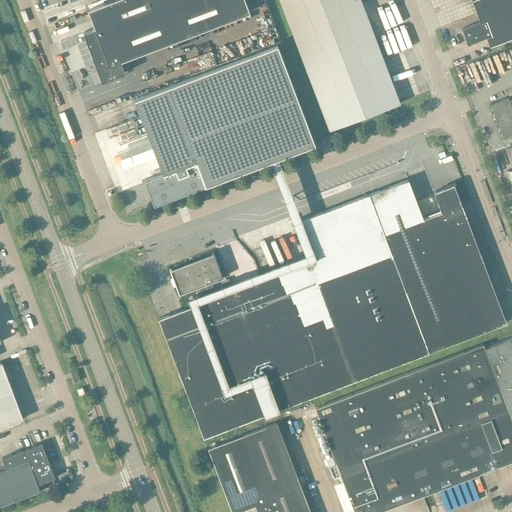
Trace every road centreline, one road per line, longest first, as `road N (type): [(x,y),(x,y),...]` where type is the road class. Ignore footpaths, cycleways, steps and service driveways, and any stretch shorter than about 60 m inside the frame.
road 1 (unclassified): [(116,243),(449,115)]
road 2 (unclassified): [(96,489),(0,232)]
road 3 (unclassified): [(116,243),(23,0)]
road 4 (tertiary): [(138,471),(59,266)]
road 5 (unclassified): [(511,278),(449,115)]
road 6 (tertiary): [(59,266),(0,109)]
road 7 (unclassified): [(449,115),(405,0)]
